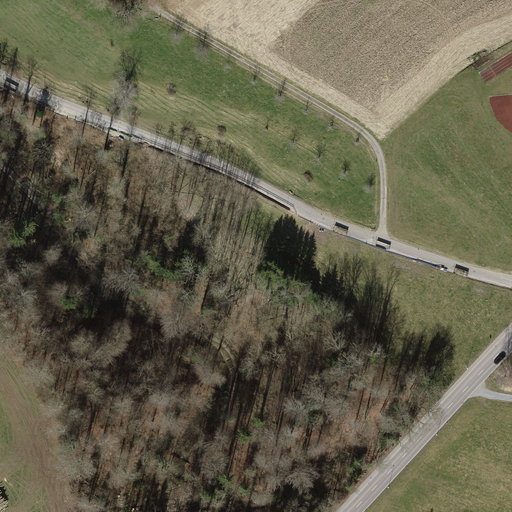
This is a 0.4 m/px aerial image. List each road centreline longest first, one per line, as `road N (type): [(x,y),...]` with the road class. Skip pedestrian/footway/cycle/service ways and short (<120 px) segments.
road 1 (unclassified): [(0,75),(210,162),(322,220),(511,281)]
road 2 (track): [(380,241),(383,171),(365,132),(158,11)]
road 3 (tertiary): [(351,511),(511,340)]
